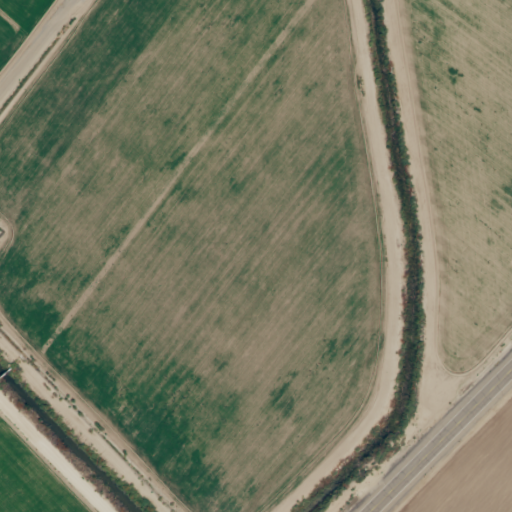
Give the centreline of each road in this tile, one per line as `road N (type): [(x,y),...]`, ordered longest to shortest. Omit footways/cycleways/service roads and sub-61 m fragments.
road 1 (secondary): [(376,511),(511,370)]
road 2 (track): [(0,401),(110,511)]
